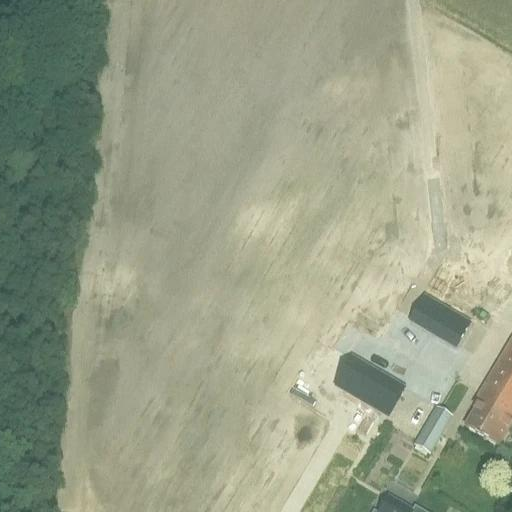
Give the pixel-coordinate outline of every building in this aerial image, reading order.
[(301,115),(296,123),(328,142),(333,134),(301,115)] [(240,299),(316,153),(272,130),(203,262),(211,266),(206,277),(216,282),(215,286),(240,299)] [(511,230),(511,181),(462,156),(448,184),(459,189),(453,201),(511,230)] [(270,311),(324,342),(401,207),(348,176),(270,311)] [(441,299),(447,289),(435,282),(429,292),(441,299)] [(425,300),(412,320),(445,340),(443,343),(455,350),(469,326),(425,300)] [(511,341),(474,405),(477,407),(464,428),(497,448),(511,422),(511,341)] [(261,389),(270,366),(216,343),(206,366),(261,389)] [(352,361),(336,388),(388,419),(404,391),(352,361)] [(431,422),(416,448),(429,456),(445,430),(451,420),(437,412),(431,422)] [(145,511),(161,511),(165,507),(154,499),(145,511)] [(409,511),(388,499),(380,511),(409,511)]
